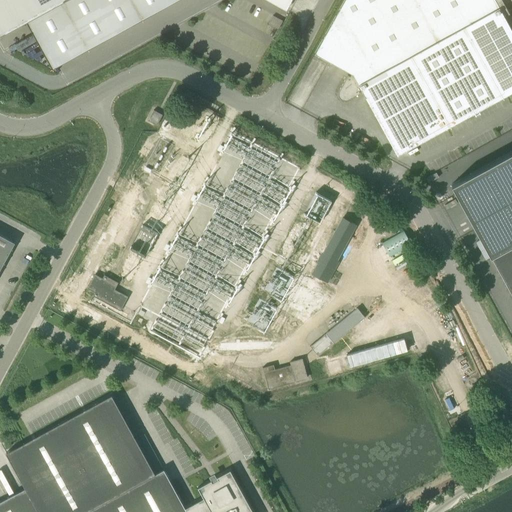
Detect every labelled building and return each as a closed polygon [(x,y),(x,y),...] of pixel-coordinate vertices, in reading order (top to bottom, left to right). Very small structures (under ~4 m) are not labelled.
[(0,0),(0,33),(60,0),(0,0)] [(511,0),(344,0),(315,53),(352,73),(350,76),(348,75),(340,90),(339,91),(339,92),(339,94),(339,96),(342,99),(345,100),(346,100),(347,99),(348,99),(360,93),(359,90),(361,89),(397,154),(450,126),(450,127),(451,126),(450,125),(502,97),(503,98),(504,98),(503,96),(511,91),(511,29),(504,16),(509,13),(505,4),(511,0)] [(157,125),(163,115),(154,110),(148,121),(157,125)] [(511,294),(511,150),(451,184),(491,257),(511,294)] [(322,197),(312,217),(320,222),(330,201),(322,197)] [(356,224),(343,217),(313,274),(327,282),(338,261),(337,260),(356,224)] [(404,231),(382,243),(390,257),(412,245),(404,231)] [(0,234),(0,251),(8,256),(15,242),(0,234)] [(100,275),(93,289),(99,293),(98,296),(125,311),(133,297),(119,290),(123,283),(109,275),(107,279),(100,275)] [(318,355),(365,317),(357,308),(310,346),(318,355)] [(302,358),(290,361),(291,365),(275,369),(274,364),(262,367),(268,389),(305,379),(304,374),(306,373),(302,358)] [(0,511),(253,511),(230,469),(217,477),(218,479),(212,482),(211,480),(198,487),(203,498),(185,508),(164,469),(155,474),(112,395),(6,452),(26,488),(0,501),(0,511)]
